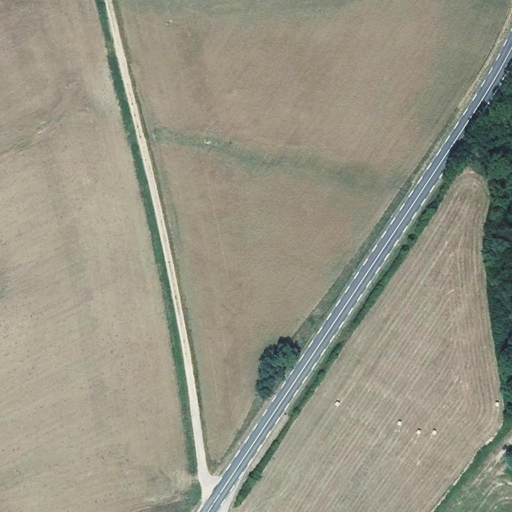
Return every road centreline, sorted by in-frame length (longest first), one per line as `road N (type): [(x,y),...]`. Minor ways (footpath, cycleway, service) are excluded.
road 1 (secondary): [(511,48),(207,511)]
road 2 (track): [(214,511),(166,244),(107,0)]
